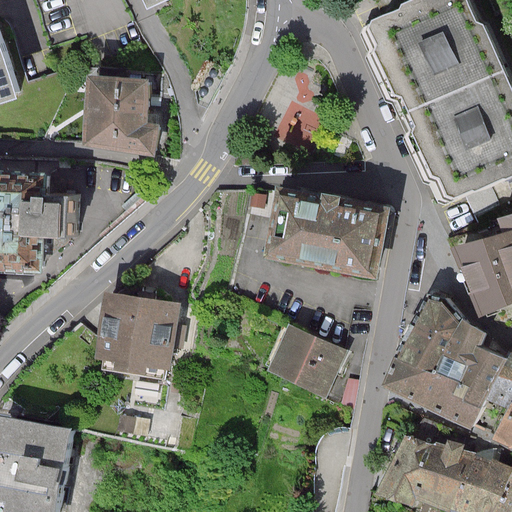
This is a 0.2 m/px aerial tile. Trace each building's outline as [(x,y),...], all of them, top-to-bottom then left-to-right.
[(146,0),(151,8),(167,0),(146,0)] [(439,198),(511,165),(511,110),(471,20),(463,19),(454,0),(394,0),(387,3),(384,10),(357,21),(363,41),(359,45),(439,198)] [(0,47),(0,92),(13,88),(0,47)] [(149,80),(91,74),(83,149),(156,157),(159,126),(144,124),(149,80)] [(6,177),(0,177),(0,268),(42,268),(45,236),(80,236),(83,192),(47,195),(47,201),(30,200),(30,195),(15,194),(15,201),(4,200),(6,177)] [(277,190),(264,256),(375,277),(388,212),(277,190)] [(494,233),(454,247),(480,315),(511,301),(511,211),(495,217),(494,233)] [(173,301),(96,289),(84,359),(159,378),(166,350),(181,352),(186,327),(171,326),(173,301)] [(400,359),(387,387),(470,429),(471,426),(505,357),(476,347),(486,330),(456,317),(453,320),(444,304),(431,301),(400,359)] [(282,324),(261,370),(323,397),(346,349),(282,324)] [(511,352),(509,351),(505,357),(471,426),(488,434),(506,398),(511,400),(511,352)] [(511,401),(506,398),(488,434),(492,442),(507,449),(511,450),(511,401)] [(62,511),(74,431),(2,418),(0,427),(0,501),(14,505),(12,511),(62,511)] [(402,433),(372,491),(407,505),(411,496),(453,511),(490,511),(510,466),(460,450),(461,445),(442,437),(440,444),(402,433)] [(511,511),(511,462),(510,466),(490,511),(511,511)]
